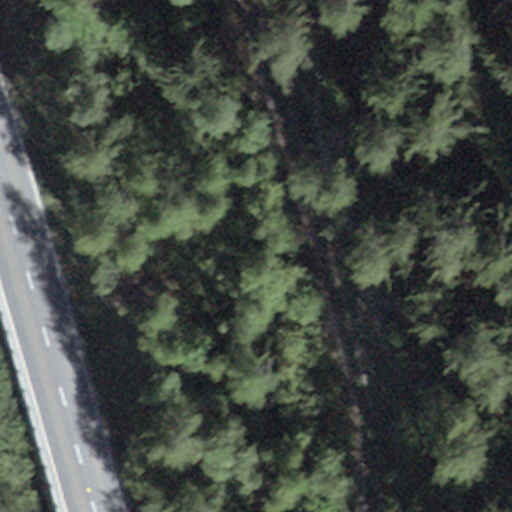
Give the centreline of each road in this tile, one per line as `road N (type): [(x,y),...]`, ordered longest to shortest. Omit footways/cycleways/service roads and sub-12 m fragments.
road 1 (track): [(370,511),(364,419),(252,0)]
road 2 (secondary): [(0,174),(96,511)]
